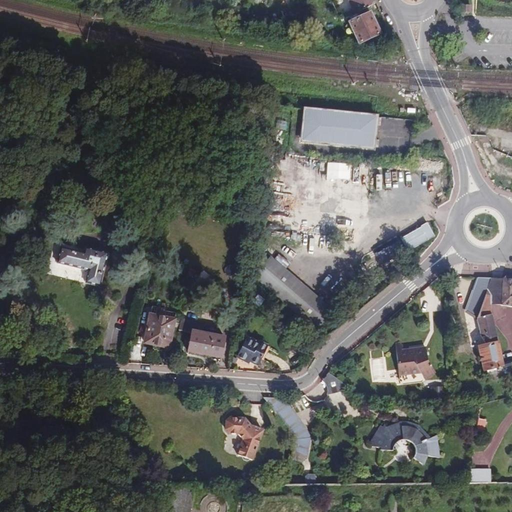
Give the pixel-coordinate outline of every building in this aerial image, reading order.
[(351,0),(353,3),(351,4),(357,15),(379,6),(375,0),(351,0)] [(380,34),(370,13),(349,23),(358,44),(380,34)] [(373,151),(377,117),(304,110),(301,143),(373,151)] [(349,180),(350,164),(326,163),(325,179),(349,180)] [(399,239),(406,252),(434,236),(426,223),(399,239)] [(407,253),(399,243),(379,255),(364,267),(372,280),(405,259),(407,253)] [(332,308),(285,270),(290,264),(274,252),(252,279),(316,329),(332,308)] [(97,293),(104,259),(81,254),(80,259),(59,254),(55,269),(87,277),(84,290),(97,293)] [(479,281),(468,315),(468,320),(470,316),(482,281),(479,281)] [(484,306),(492,282),(482,281),(470,316),(479,321),(484,306)] [(503,309),(505,282),(492,282),(484,306),(492,307),(503,309)] [(511,282),(505,282),(503,309),(511,309),(511,282)] [(495,319),(492,307),(484,306),(479,321),(495,319)] [(143,346),(163,350),(165,343),(169,344),(174,323),(150,318),(143,346)] [(500,344),(495,319),(479,321),(481,337),(487,347),(500,344)] [(221,360),(225,339),(202,335),(203,328),(193,326),(188,354),(221,360)] [(427,338),(414,337),(413,340),(403,339),(403,336),(404,330),(399,329),(396,360),(418,362),(425,370),(435,361),(426,352),(427,338)] [(267,353),(259,350),(246,344),(237,362),(249,368),(257,372),(267,353)] [(506,370),(500,344),(487,347),(488,348),(480,350),(485,374),(490,373),(491,376),(498,375),(498,372),(506,370)] [(506,370),(511,368),(511,360),(507,361),(503,344),(500,344),(506,370)] [(249,368),(237,362),(236,365),(247,371),(249,368)] [(326,393),(337,391),(334,374),(323,376),(326,393)] [(311,438),(278,393),(267,401),(300,446),(311,438)] [(254,464),(264,435),(252,431),(246,421),(234,417),(229,423),(226,431),(226,438),(237,437),(245,445),(240,459),(254,464)] [(480,422),(477,437),(484,438),(487,423),(480,422)] [(389,457),(400,457),(401,453),(403,449),(407,447),(411,446),(415,448),(419,454),(419,457),(418,462),(428,470),(432,460),(443,463),(441,440),(434,444),(423,433),(424,430),(413,426),(405,428),(393,434),(391,432),(390,433),(388,432),(378,448),(380,449),(379,452),(389,454),(389,457)] [(490,469),(469,467),(469,481),(489,482),(490,469)] [(246,483),(240,477),(236,482),(242,487),(246,483)] [(181,511),(184,489),(162,489),(159,511),(181,511)]
